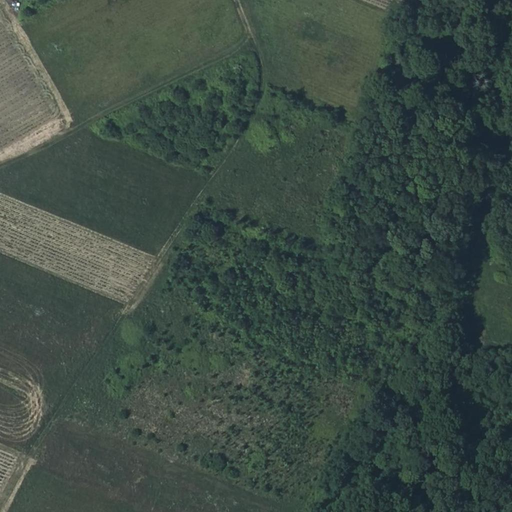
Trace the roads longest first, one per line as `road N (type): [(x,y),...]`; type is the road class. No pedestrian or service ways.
road 1 (track): [(253,44),(255,111),(0,502)]
road 2 (track): [(0,168),(253,44),(238,0)]
